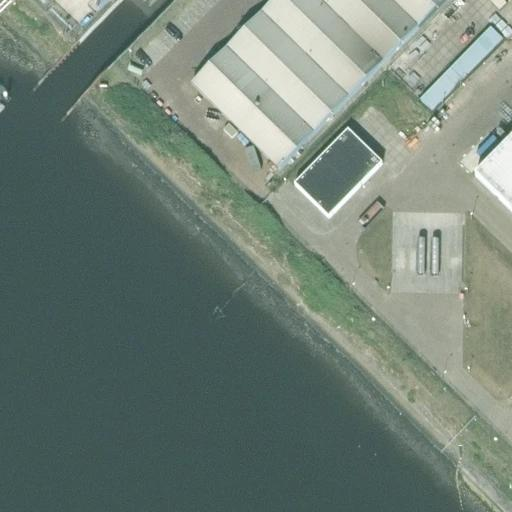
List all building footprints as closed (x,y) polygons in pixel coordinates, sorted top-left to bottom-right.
[(276,0),(275,1),(261,15),(349,100),(384,65),(317,0),(276,0)] [(317,0),(384,65),(418,30),(388,0),(317,0)] [(388,0),(418,30),(447,0),(388,0)] [(240,37),(227,50),(314,136),(349,100),(261,15),(250,27),(240,37)] [(491,30),(462,59),(420,102),(432,113),(502,41),(491,30)] [(314,136),(227,50),(226,51),(205,72),(192,86),(214,107),(279,171),(314,136)] [(238,134),(229,126),(223,131),(232,140),(238,134)] [(348,132),(294,187),(329,220),(383,165),(348,132)] [(511,213),(511,139),(475,177),(511,213)]
